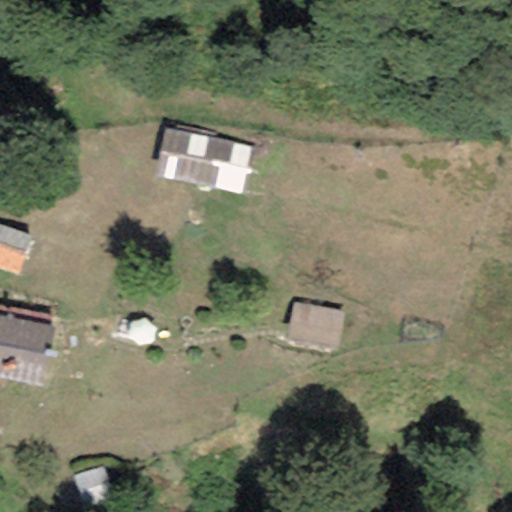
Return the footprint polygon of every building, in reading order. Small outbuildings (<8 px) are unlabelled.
[(255,149),(164,130),(153,185),(243,204),(255,149)] [(0,240),(0,277),(14,285),(29,257),(0,240)] [(20,313),(0,309),(0,388),(6,390),(20,313)] [(352,317),(304,311),(299,352),(347,358),(352,317)] [(56,320),(20,313),(6,390),(42,397),(56,320)]
